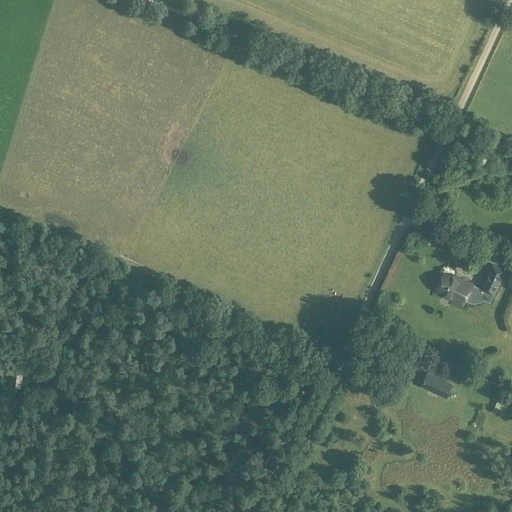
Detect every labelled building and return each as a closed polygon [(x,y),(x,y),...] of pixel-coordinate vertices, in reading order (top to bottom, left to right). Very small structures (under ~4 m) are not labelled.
[(452,294),(451,297),(466,305),(469,297),(471,298),(473,298),(477,298),(480,297),(482,296),(485,289),(493,294),(505,269),(492,263),(481,287),(460,277),(459,279),(444,272),(437,288),(446,293),(447,291),(452,294)] [(19,361),(22,367),(34,361),(31,356),(19,361)] [(9,387),(20,388),(22,371),(11,370),(9,387)] [(427,371),(421,386),(446,398),(453,384),(427,371)] [(499,397),(493,410),(505,414),(510,401),(499,397)]
